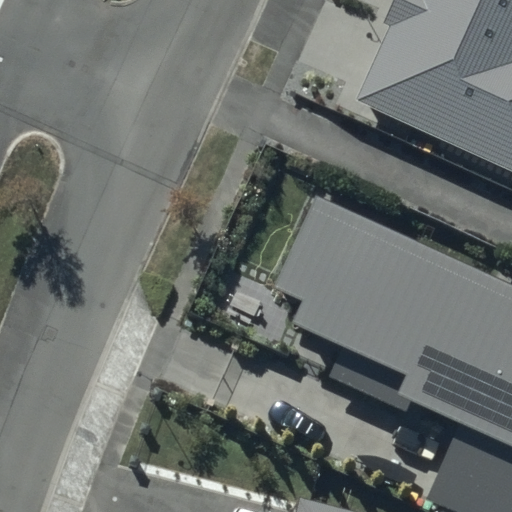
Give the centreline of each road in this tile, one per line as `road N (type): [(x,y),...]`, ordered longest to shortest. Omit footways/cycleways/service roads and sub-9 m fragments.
road 1 (residential): [(153,107),(74,279),(0,494)]
road 2 (residential): [(22,47),(153,107)]
road 3 (residential): [(209,0),(153,107)]
